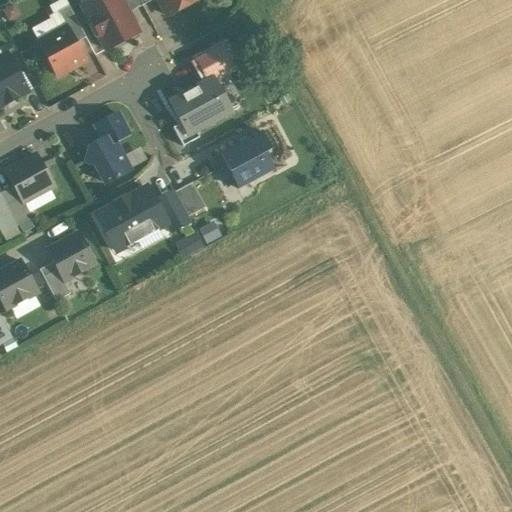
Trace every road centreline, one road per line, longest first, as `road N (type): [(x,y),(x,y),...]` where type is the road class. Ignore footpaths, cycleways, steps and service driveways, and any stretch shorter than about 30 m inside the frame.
road 1 (track): [(511,473),(252,0)]
road 2 (residential): [(0,151),(128,86),(167,165)]
